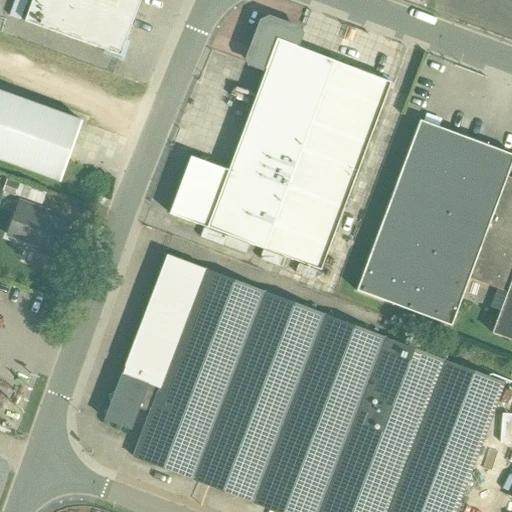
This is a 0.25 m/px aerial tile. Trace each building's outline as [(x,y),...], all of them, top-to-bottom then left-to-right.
[(19,21),(27,0),(15,0),(9,17),(19,21)] [(121,57),(141,0),(33,0),(26,22),(121,57)] [(322,271),(392,83),(297,48),(302,35),(300,31),(270,19),(262,23),(248,61),(250,65),(266,71),(236,154),(229,172),(195,160),(174,216),(322,271)] [(0,160),(60,182),(82,121),(0,91),(0,160)] [(511,178),(507,177),(511,164),(511,155),(420,121),(357,291),(451,327),(469,279),(509,293),(493,334),(511,341),(511,178)] [(15,198),(20,186),(7,181),(3,193),(15,198)] [(26,183),(23,192),(42,198),(45,189),(26,183)] [(55,252),(65,224),(41,216),(43,210),(21,202),(9,236),(55,252)] [(455,511),(505,384),(386,339),(205,270),(167,256),(125,367),(126,368),(123,375),(122,375),(105,419),(131,429),(139,409),(150,413),(134,457),(277,511),(455,511)] [(336,266),(325,287),(336,293),(347,272),(336,266)]
